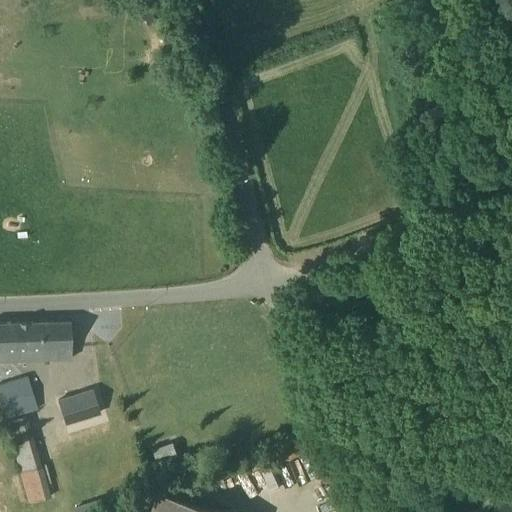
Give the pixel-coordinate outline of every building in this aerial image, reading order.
[(0,360),(71,358),(71,347),(70,320),(0,322),(0,360)] [(0,384),(0,398),(6,418),(27,411),(38,407),(28,376),(0,384)] [(91,384),(54,397),(62,421),(87,413),(92,427),(105,422),(91,384)] [(152,448),(158,465),(179,458),(173,441),(152,448)] [(28,503),(50,496),(41,468),(19,474),(28,503)] [(224,511),(160,490),(152,511),(224,511)] [(91,511),(89,503),(74,507),(75,511),(91,511)]
